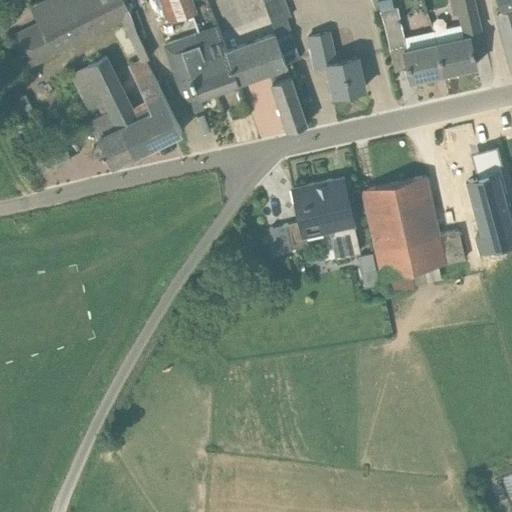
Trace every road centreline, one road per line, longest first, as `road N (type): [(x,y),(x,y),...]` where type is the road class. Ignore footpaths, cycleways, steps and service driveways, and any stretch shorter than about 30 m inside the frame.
road 1 (unclassified): [(58,511),(130,359),(258,152)]
road 2 (unclassified): [(0,208),(258,152)]
road 3 (unclassified): [(258,152),(511,95)]
